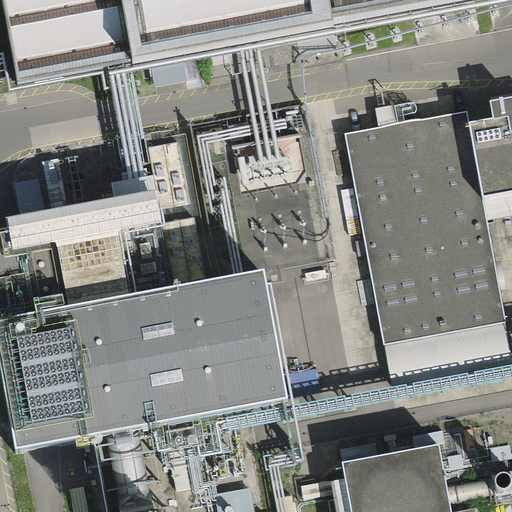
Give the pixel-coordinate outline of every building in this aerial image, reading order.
[(5,0),(22,86),(198,53),(337,28),(331,0),(5,0)] [(331,0),(337,28),(466,0),(331,0)] [(484,205),(511,199),(511,103),(490,108),(494,126),(470,131),(484,205)] [(511,349),(484,205),(470,131),(466,113),(345,137),(393,385),(511,365),(511,349)] [(180,143),(148,149),(155,184),(161,211),(193,204),(180,143)] [(56,223),(70,220),(59,162),(44,165),(56,223)] [(24,229),(47,224),(39,182),(16,186),(24,229)] [(24,229),(7,232),(13,263),(58,255),(72,326),(139,312),(126,245),(166,237),(161,211),(155,184),(111,192),(115,211),(70,220),(56,223),(47,224),(24,229)] [(72,326),(0,340),(0,382),(17,469),(288,417),(263,288),(139,312),(72,326)] [(448,511),(438,457),(344,475),(350,511),(448,511)]
